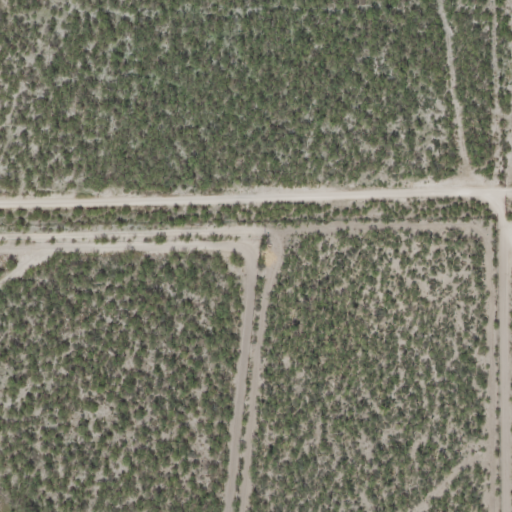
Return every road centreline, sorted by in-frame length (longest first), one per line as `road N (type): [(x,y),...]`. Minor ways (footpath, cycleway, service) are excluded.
road 1 (track): [(0,203),(511,191)]
road 2 (track): [(378,194),(396,240),(511,308)]
